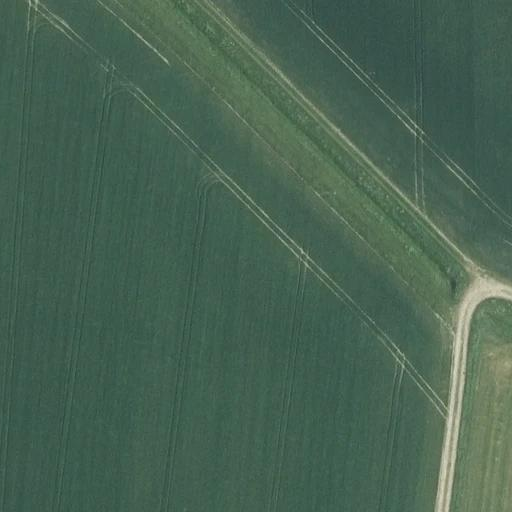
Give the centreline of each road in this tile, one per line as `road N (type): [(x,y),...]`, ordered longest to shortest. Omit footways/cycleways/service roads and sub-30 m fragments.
road 1 (track): [(203,0),(480,280),(511,291)]
road 2 (track): [(442,511),(466,316),(480,280)]
